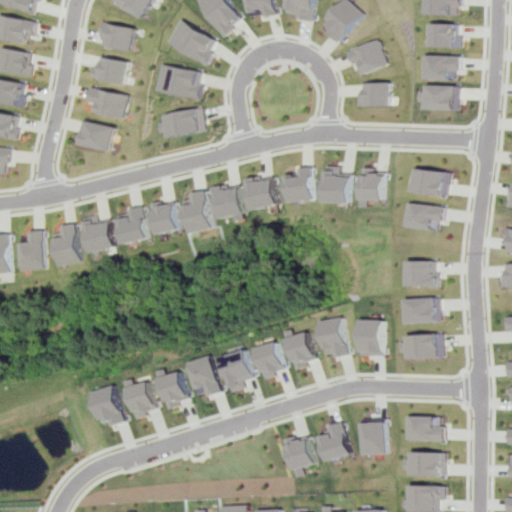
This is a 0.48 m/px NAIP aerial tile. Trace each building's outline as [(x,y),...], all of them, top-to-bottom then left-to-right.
[(0,0),(0,2),(36,13),(40,0),(44,1),(44,0),(0,0)] [(150,0),(139,18),(125,9),(111,0),(150,0)] [(199,0),(223,37),(236,29),(233,25),(243,18),(231,0),(199,0)] [(250,0),(253,16),(266,14),(267,16),(280,14),(277,0),(250,0)] [(291,0),(289,12),(300,15),(299,18),(313,22),(318,0),(291,0)] [(344,0),(348,0),(364,14),(337,43),(327,33),(331,28),(327,24),(329,21),(327,19),(344,0)] [(427,0),(427,14),(461,15),(462,6),(466,6),(466,0),(427,0)] [(0,13),(0,37),(23,42),(23,41),(29,42),(30,35),(36,36),(39,22),(0,13)] [(181,19),(166,42),(205,66),(212,53),(209,51),(216,40),(181,19)] [(133,28),(128,51),(101,45),(104,33),(99,32),(101,21),(133,28)] [(434,24),(462,25),(462,36),(466,36),(466,48),(433,47),(434,24)] [(345,52),(375,39),(386,64),(362,74),(357,63),(351,66),(345,52)] [(2,46),(0,57),(0,69),(29,75),(30,65),(27,65),(30,52),(2,46)] [(426,54),(425,80),(459,81),(460,71),(465,71),(465,55),(426,54)] [(127,61),(122,85),(91,78),(93,66),(97,67),(99,55),(127,61)] [(159,63),(154,90),(197,99),(200,85),(197,84),(200,72),(159,63)] [(0,78),(0,103),(21,108),(24,96),(20,95),(23,83),(0,78)] [(360,83),(388,82),(389,106),(373,107),(356,107),(356,95),(361,94),(360,83)] [(429,85),(462,86),(462,110),(428,109),(428,102),(422,102),(422,91),(429,91),(429,85)] [(127,95),(122,119),(89,112),(91,103),(85,102),(88,86),(127,95)] [(164,116),(197,108),(203,131),(170,139),(168,132),(162,134),(160,124),(166,122),(164,116)] [(0,111),(0,136),(15,140),(17,129),(14,128),(17,115),(0,111)] [(116,127),(112,151),(81,145),(85,120),(116,127)] [(0,145),(0,174),(5,175),(6,163),(11,163),(12,147),(0,145)] [(331,165),(331,203),(358,203),(358,174),(347,174),(347,165),(331,165)] [(290,174),(294,203),(320,199),(317,166),(303,168),(304,172),(290,174)] [(369,167),(368,207),(376,207),(377,199),(392,200),(393,172),(382,171),(382,167),(369,167)] [(424,168),(460,172),(457,197),(421,193),(424,168)] [(252,179),(259,210),(285,204),(278,177),(263,181),(262,177),(252,179)] [(218,186),(226,219),(251,213),(244,185),(231,188),(230,184),(218,186)] [(188,201),(197,233),(219,227),(209,190),(196,194),(198,199),(188,201)] [(154,203),(163,236),(185,229),(178,201),(168,204),(167,200),(154,203)] [(417,202),(414,226),(447,231),(448,221),(454,222),(456,207),(417,202)] [(121,215),(129,245),(155,238),(146,205),(131,209),(132,212),(121,215)] [(88,218),(95,254),(121,248),(115,218),(103,221),(102,215),(88,218)] [(57,232),(65,266),(89,260),(79,222),(65,225),(67,231),(57,232)] [(24,237),(27,271),(52,268),(48,228),(33,230),(34,236),(24,237)] [(0,282),(17,281),(12,234),(0,234),(0,282)] [(416,259),(416,287),(449,287),(449,274),(446,274),(446,259),(416,259)] [(415,298),(417,324),(452,321),(450,295),(415,298)] [(327,320),(333,354),(343,352),(344,358),(358,356),(350,315),(327,320)] [(368,316),(369,356),(392,356),(392,317),(368,316)] [(292,331),(304,370),(316,366),(315,363),(325,360),(316,331),(303,336),(300,328),(292,331)] [(416,335),(418,359),(454,357),(452,332),(416,335)] [(261,341),(273,379),(284,376),(283,373),(294,370),(285,342),(280,344),(277,336),(261,341)] [(229,356),(240,392),(253,388),(251,381),(263,377),(254,349),(229,356)] [(195,361),(205,395),(216,392),(217,396),(231,392),(220,355),(195,361)] [(167,376),(176,409),(187,406),(186,402),(197,399),(189,370),(167,376)] [(133,384),(145,419),(155,415),(154,412),(165,409),(156,382),(144,386),(142,381),(133,384)] [(99,392),(123,385),(133,422),(121,425),(119,421),(113,422),(112,418),(109,419),(99,392)] [(416,414),(415,440),(453,442),(453,426),(450,425),(450,416),(416,414)] [(367,419),(369,455),(393,454),(392,418),(367,419)] [(347,421),(357,453),(332,461),(324,436),(333,433),(331,426),(347,421)] [(312,436),(321,463),(307,468),(309,475),(301,477),(289,440),(299,436),(301,440),(312,436)] [(418,451),(454,452),(453,476),(418,475),(419,469),(411,468),(411,459),(419,459),(418,451)] [(417,485),(453,486),(453,501),(447,501),(446,511),(417,511),(417,508),(410,507),(411,499),(416,499),(417,485)]
